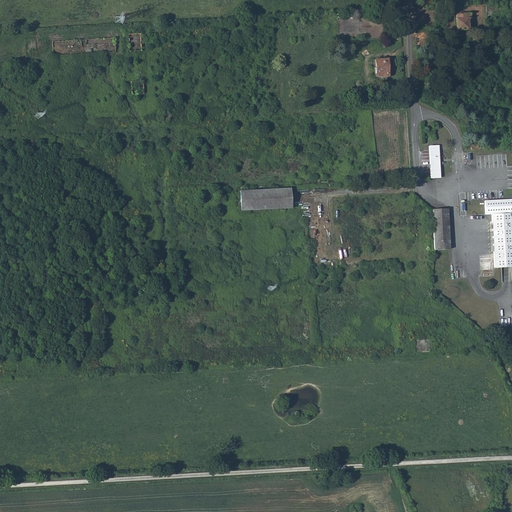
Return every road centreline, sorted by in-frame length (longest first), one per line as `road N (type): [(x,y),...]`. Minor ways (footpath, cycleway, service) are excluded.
road 1 (unclassified): [(0,485),(511,457)]
road 2 (unclassified): [(413,110),(419,186),(427,193),(451,192),(459,183),(455,131),(428,113)]
